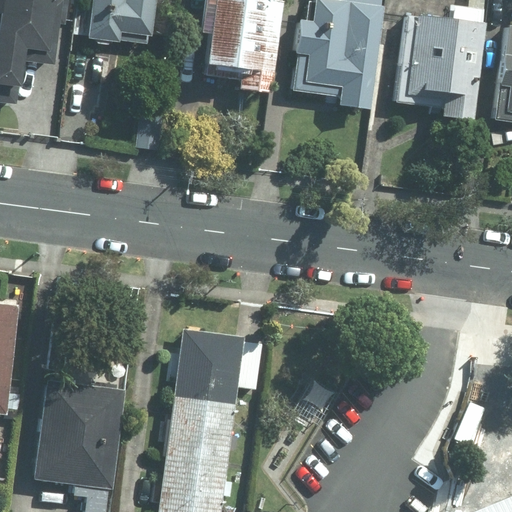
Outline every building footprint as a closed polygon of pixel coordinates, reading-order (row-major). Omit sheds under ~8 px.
[(0,0),(0,107),(8,109),(10,88),(15,89),(19,52),(39,54),(38,64),(53,65),(57,26),(60,26),(62,0),(0,0)] [(150,0),(88,0),(84,42),(117,45),(118,36),(147,38),(150,0)] [(271,2),(271,0),(195,0),(192,35),(201,36),(197,68),(238,72),(237,79),(236,91),(269,94),(279,2),(271,2)] [(303,0),(302,21),(294,21),(287,95),(333,98),(332,108),(366,111),(375,0),(303,0)] [(444,18),(399,15),(392,105),(437,109),(436,118),(470,121),(479,8),(445,5),(444,18)] [(511,26),(501,25),(491,119),(511,121),(511,26)] [(0,394),(10,304),(0,302),(0,394)] [(215,511),(231,387),(252,389),(258,345),(238,342),(239,336),(177,328),(153,511),(215,511)] [(41,380),(28,477),(70,483),(68,494),(82,496),(79,511),(99,511),(103,487),(105,488),(118,390),(41,380)]
